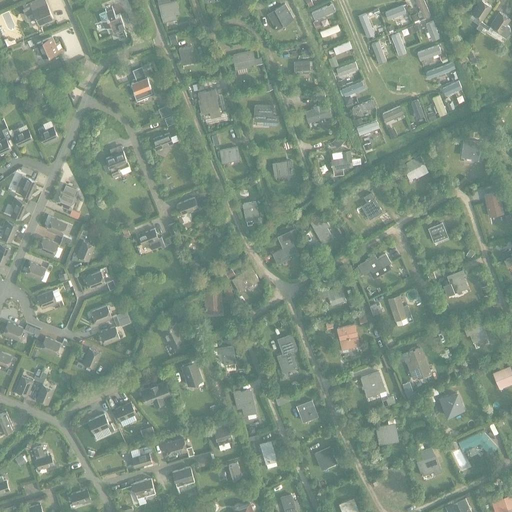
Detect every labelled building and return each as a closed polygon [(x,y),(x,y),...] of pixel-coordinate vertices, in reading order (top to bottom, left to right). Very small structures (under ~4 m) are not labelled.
[(44,0),(34,0),(30,2),(35,15),(34,15),(35,18),(36,17),(39,24),(53,18),(44,0)] [(178,11),(175,0),(174,0),(159,4),(162,15),(164,21),(175,18),(174,12),(178,11)] [(424,17),(430,15),(423,0),(415,0),(420,10),(417,12),(417,13),(419,16),(422,14),(424,17)] [(479,0),(471,12),(482,19),(491,6),(481,0),(479,0)] [(275,8),(276,10),(269,14),(275,25),(283,22),(283,23),(292,18),(293,18),(289,9),(285,3),(275,8)] [(332,3),(311,11),(314,18),(334,10),(332,3)] [(405,4),(385,12),(388,18),(408,10),(405,4)] [(106,10),(99,13),(102,20),(99,21),(102,20),(105,27),(102,28),(111,25),(113,29),(115,28),(119,38),(126,35),(122,23),(124,23),(120,13),(116,15),(112,5),(113,9),(106,11),(105,8),(106,10)] [(374,10),(360,16),(362,22),(376,16),(374,10)] [(490,25),(500,32),(509,18),(499,12),(490,25)] [(433,40),(439,38),(433,21),(427,23),(433,40)] [(483,27),(485,24),(481,21),(479,24),(476,27),(480,30),(483,27)] [(338,24),(319,31),(322,37),(340,29),(338,24)] [(403,49),(397,33),(391,35),(397,51),(403,49)] [(36,43),(43,58),(60,50),(57,43),(55,44),(51,36),(36,43)] [(4,39),(7,46),(16,42),(15,39),(10,40),(8,40),(7,38),(4,39)] [(377,58),(383,55),(377,40),(371,43),(377,58)] [(349,41),(333,47),(336,54),(351,47),(349,41)] [(437,45),(418,52),(420,58),(440,51),(437,45)] [(179,49),(182,63),(195,61),(191,46),(179,49)] [(232,55),(235,68),(254,64),(253,59),(251,51),(232,55)] [(472,52),(467,54),(472,63),(476,61),(472,52)] [(334,56),(328,58),(331,67),(338,64),(334,56)] [(294,61),(294,72),(310,72),(310,65),(312,65),(312,61),(309,61),(309,60),(294,61)] [(355,62),(335,69),(337,75),(357,68),(355,62)] [(454,68),(452,62),(425,72),(427,78),(454,68)] [(137,81),(131,83),(134,92),(133,92),(136,100),(154,93),(151,86),(151,87),(147,77),(146,77),(141,66),(132,69),(137,81)] [(18,72),(12,75),(15,83),(18,82),(17,80),(21,79),(18,72)] [(362,80),(342,89),(345,96),(350,94),(350,96),(356,94),(355,92),(365,88),(362,80)] [(458,80),(442,87),(445,95),(461,88),(458,80)] [(199,93),(198,93),(199,100),(201,111),(201,113),(209,111),(210,116),(220,114),(218,108),(216,96),(215,90),(206,91),(199,93)] [(440,94),(432,97),(439,116),(447,113),(440,94)] [(372,99),(351,108),(354,114),(375,106),(372,99)] [(418,99),(411,102),(417,118),(424,116),(418,99)] [(169,104),(158,108),(161,116),(172,112),(171,111),(169,104)] [(255,104),(254,119),(263,119),(263,120),(278,121),(278,115),(272,115),(272,105),(255,104)] [(305,110),(308,122),(331,115),(327,104),(305,110)] [(400,105),(382,113),(385,121),(404,113),(400,105)] [(433,111),(427,114),(429,120),(436,118),(433,111)] [(178,114),(167,118),(170,127),(181,123),(178,114)] [(376,120),(357,128),(360,135),(379,127),(376,120)] [(39,132),(44,143),(58,137),(53,126),(45,129),(44,125),(37,128),(39,132)] [(14,134),(19,145),(32,139),(27,128),(20,131),(18,127),(12,130),(14,134)] [(393,128),(388,130),(391,138),(396,135),(393,128)] [(153,139),(157,149),(165,145),(166,148),(174,145),(169,133),(153,139)] [(341,135),(332,139),(335,146),(344,143),(341,135)] [(0,153),(10,149),(6,138),(0,140),(0,153)] [(461,155),(472,157),(472,159),(477,160),(480,141),(463,139),(461,155)] [(293,140),(283,143),(285,149),(294,146),(293,140)] [(364,145),(362,146),(364,150),(365,150),(366,152),(372,150),(371,147),(372,147),(370,142),(364,145)] [(220,150),(220,151),(217,151),(218,157),(221,156),(222,160),(239,157),(236,146),(220,150)] [(331,158),(331,163),(330,163),(330,164),(332,164),(332,168),(352,166),(350,150),(342,151),(343,157),(331,158)] [(105,158),(113,177),(122,174),(120,168),(128,165),(123,151),(105,158)] [(272,163),(274,175),(292,172),(290,160),(272,163)] [(408,165),(409,167),(404,169),(410,180),(428,170),(423,162),(418,165),(416,161),(408,165)] [(388,173),(392,180),(398,177),(394,169),(388,173)] [(22,175),(15,190),(30,197),(36,181),(22,175)] [(60,191),(55,202),(70,209),(75,197),(72,196),(75,188),(66,184),(63,192),(60,191)] [(484,195),(489,216),(502,213),(498,192),(484,195)] [(366,201),(360,205),(368,217),(380,210),(369,193),(363,196),(366,201)] [(178,203),(182,213),(190,210),(191,213),(199,210),(194,197),(178,203)] [(11,215),(20,219),(27,203),(14,198),(11,206),(14,207),(11,215)] [(243,204),(245,219),(258,217),(255,202),(243,204)] [(73,215),(77,217),(79,212),(75,211),(72,209),(70,214),(73,215)] [(336,212),(331,215),(335,222),(340,219),(336,212)] [(326,225),(328,224),(323,214),(311,221),(322,243),(332,237),(326,225)] [(47,228),(61,234),(66,223),(51,217),(47,228)] [(300,219),(295,223),(300,231),(306,228),(300,219)] [(1,237),(11,241),(17,225),(5,220),(2,228),(5,229),(1,237)] [(167,225),(172,237),(179,234),(174,222),(167,225)] [(428,227),(433,241),(446,236),(441,222),(428,227)] [(121,229),(124,237),(130,235),(127,226),(121,229)] [(138,234),(142,244),(150,241),(151,244),(153,250),(165,246),(161,236),(158,237),(154,228),(138,234)] [(277,236),(282,247),(272,252),(276,263),(297,253),(291,241),(299,237),(294,228),(277,236)] [(38,249),(53,255),(58,243),(43,237),(38,249)] [(77,255),(88,260),(94,245),(83,240),(77,255)] [(0,262),(4,264),(10,248),(0,243),(0,262)] [(467,253),(466,254),(469,257),(470,255),(471,256),(475,251),(471,248),(467,253)] [(511,248),(501,253),(508,267),(511,265),(511,248)] [(354,267),(358,274),(363,272),(363,273),(370,270),(372,272),(390,262),(385,253),(376,258),(375,254),(358,264),(359,265),(354,267)] [(26,273),(40,279),(45,268),(30,262),(26,273)] [(232,268),(226,271),(229,276),(235,273),(232,268)] [(239,275),(246,287),(259,280),(251,268),(239,275)] [(450,283),(443,285),(447,296),(453,293),(453,292),(467,287),(462,273),(464,273),(462,268),(446,274),(450,283)] [(85,277),(90,288),(105,282),(100,271),(85,277)] [(220,281),(227,298),(233,295),(226,278),(220,281)] [(108,287),(110,289),(116,287),(112,279),(110,280),(106,282),(108,287)] [(317,297),(324,295),(326,294),(330,304),(344,299),(339,285),(326,290),(324,286),(314,290),(317,297)] [(37,295),(41,307),(56,301),(52,290),(37,295)] [(204,290),(205,312),(222,311),(221,290),(204,290)] [(399,295),(387,299),(394,319),(406,315),(410,314),(407,305),(403,306),(399,295)] [(349,305),(352,312),(360,309),(357,302),(349,305)] [(375,303),(369,305),(373,314),(382,310),(379,303),(376,305),(375,303)] [(92,311),(96,322),(111,317),(107,305),(92,311)] [(178,311),(172,313),(175,319),(179,317),(182,316),(179,310),(178,311)] [(3,333),(18,339),(23,327),(8,321),(3,333)] [(464,328),(467,335),(470,334),(473,342),(487,337),(481,321),(464,328)] [(26,323),(24,328),(33,332),(35,327),(26,323)] [(180,328),(184,327),(182,323),(177,325),(176,323),(162,329),(170,344),(183,338),(180,332),(182,331),(180,328)] [(336,328),(341,349),(358,344),(353,324),(336,328)] [(100,332),(104,343),(119,338),(115,326),(100,332)] [(206,334),(208,340),(218,338),(217,332),(206,334)] [(277,355),(283,371),(297,366),(291,351),(297,349),(292,333),(277,338),(283,353),(277,355)] [(40,348),(55,354),(60,343),(45,337),(40,348)] [(221,347),(217,348),(218,353),(222,352),(224,364),(235,362),(233,345),(221,347)] [(421,346),(403,353),(413,379),(417,377),(417,378),(431,373),(421,346)] [(83,362),(94,367),(100,352),(89,348),(83,362)] [(0,364),(6,367),(11,355),(0,350),(0,364)] [(195,360),(181,365),(188,385),(202,380),(195,360)] [(511,374),(510,369),(511,369),(509,365),(492,372),(499,388),(511,382),(511,374)] [(483,367),(473,371),(475,376),(485,372),(483,367)] [(38,380),(43,382),(47,372),(42,370),(38,380)] [(360,377),(366,396),(384,389),(377,371),(360,377)] [(15,390),(27,395),(33,380),(21,375),(15,390)] [(149,386),(149,387),(141,390),(146,402),(154,399),(161,397),(161,396),(169,393),(165,381),(157,384),(156,384),(149,386)] [(36,398),(47,403),(53,388),(42,384),(36,398)] [(435,385),(430,387),(433,394),(433,395),(438,393),(435,385)] [(254,411),(250,395),(249,389),(238,392),(238,390),(233,391),(236,407),(241,406),(243,414),(254,411)] [(416,390),(406,393),(408,398),(417,394),(416,390)] [(456,390),(440,398),(448,416),(464,409),(456,390)] [(393,396),(386,398),(388,404),(395,402),(393,396)] [(115,408),(120,419),(133,413),(136,420),(140,418),(137,411),(135,412),(130,401),(115,408)] [(297,406),(301,416),(303,420),(312,417),(317,416),(312,401),(297,406)] [(0,413),(0,434),(13,429),(6,411),(0,413)] [(104,413),(88,420),(93,431),(97,439),(110,433),(110,432),(114,430),(111,423),(109,424),(104,413)] [(381,426),(376,427),(378,440),(379,443),(384,443),(395,440),(398,440),(395,420),(388,421),(389,425),(381,426)] [(214,429),(218,444),(233,439),(228,425),(214,429)] [(497,446),(482,429),(458,441),(463,450),(475,444),(483,445),(489,452),(497,446)] [(166,442),(169,454),(186,449),(183,437),(166,442)] [(259,443),(265,463),(277,460),(270,440),(259,443)] [(455,440),(449,442),(452,449),(458,446),(455,440)] [(140,454),(132,457),(135,467),(151,462),(148,452),(153,450),(151,444),(138,448),(139,451),(140,454)] [(36,458),(39,468),(46,466),(47,468),(54,466),(50,454),(48,454),(47,451),(43,452),(41,445),(33,448),(36,458)] [(423,459),(417,461),(422,475),(433,471),(434,473),(441,471),(435,454),(434,455),(431,446),(420,450),(423,459)] [(315,453),(321,468),(336,462),(330,447),(315,453)] [(304,448),(296,451),(299,457),(306,454),(304,448)] [(21,454),(15,458),(20,465),(26,461),(21,454)] [(222,465),(227,480),(241,476),(237,461),(222,465)] [(172,471),(176,486),(194,480),(190,466),(172,471)] [(0,476),(0,491),(2,491),(2,494),(10,492),(6,479),(4,480),(2,476),(0,476)] [(133,483),(137,497),(155,492),(151,478),(133,483)] [(70,494),(73,503),(81,501),(82,504),(91,501),(87,489),(70,494)] [(292,493),(280,497),(284,511),(289,511),(290,511),(296,510),(299,509),(296,499),(293,500),(292,493)] [(498,498),(491,501),(494,511),(496,511),(502,510),(502,511),(511,511),(511,506),(511,494),(504,497),(498,498)] [(339,503),(342,511),(358,511),(353,498),(339,503)] [(456,501),(445,506),(447,511),(471,511),(465,498),(456,502),(456,501)] [(211,502),(200,506),(201,508),(207,506),(208,511),(210,511),(215,511),(212,502),(211,502)] [(25,508),(26,511),(42,511),(40,503),(25,508)] [(252,511),(250,503),(235,508),(236,511),(252,511)]
